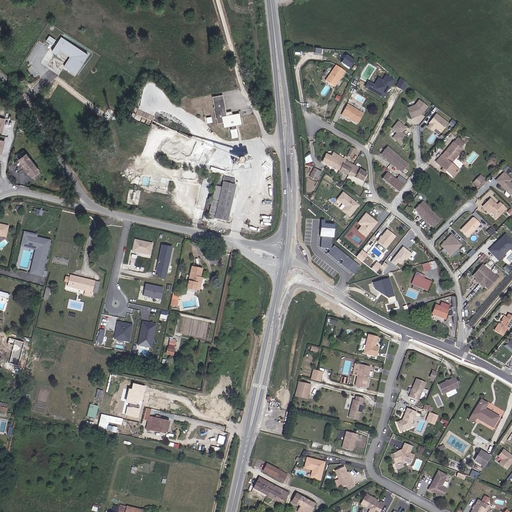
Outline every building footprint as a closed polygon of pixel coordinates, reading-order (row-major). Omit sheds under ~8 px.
[(53,44),(56,39),(50,35),(46,40),(53,44)] [(89,55),(61,37),(52,51),(57,55),(59,50),(70,57),(63,67),(76,75),(89,55)] [(352,68),(356,59),(346,54),(342,63),(352,68)] [(348,72),(339,65),(327,80),(336,87),(338,84),(338,80),(342,79),(348,72)] [(397,78),(390,73),(387,79),(382,76),(378,83),(372,79),(369,84),(387,95),(397,78)] [(408,88),(412,81),(405,76),(401,83),(408,88)] [(239,136),(238,127),(236,127),(236,124),(243,124),(242,112),(235,112),(235,109),(228,110),(225,93),(215,94),(216,105),(215,105),(216,117),(219,117),(219,122),(225,122),(225,126),(232,125),(232,128),(231,128),(232,136),(239,136)] [(427,110),(433,103),(424,96),(420,101),(412,104),(416,115),(427,110)] [(351,105),(345,114),(359,124),(365,115),(351,105)] [(452,120),(440,109),(432,118),(433,119),(438,123),(444,129),(452,120)] [(406,131),(411,126),(404,119),(397,126),(402,131),(397,136),(405,143),(412,136),(406,131)] [(351,146),(345,158),(353,162),(359,150),(351,146)] [(407,164),(388,146),(381,153),(388,159),(387,160),(393,166),(394,165),(401,171),(407,164)] [(452,163),(450,161),(455,155),(449,149),(445,154),(444,153),(440,157),(445,161),(442,165),(455,177),(461,171),(452,163)] [(27,151),(18,159),(33,177),(42,169),(27,151)] [(339,169),(344,160),(344,158),(333,152),(332,155),(327,152),(322,160),(339,169)] [(344,160),(339,169),(349,175),(349,174),(355,165),(345,159),(344,160)] [(355,165),(349,174),(362,181),(368,172),(355,165)] [(309,175),(312,178),(315,180),(321,173),(318,170),(315,168),(309,175)] [(511,179),(511,178),(505,171),(497,179),(511,194),(511,193),(511,181),(511,180),(511,179)] [(387,172),(382,179),(401,192),(409,180),(400,174),(396,179),(387,172)] [(478,186),(484,180),(485,179),(481,175),(480,176),(474,182),(478,186)] [(228,219),(234,193),(234,191),(235,189),(233,188),(234,182),(223,180),(223,182),(221,190),(216,189),(210,217),(227,224),(228,219)] [(359,203),(343,190),(337,197),(346,204),(342,209),(349,215),(359,203)] [(498,204),(491,197),(483,205),(488,211),(490,209),(494,214),(498,214),(502,210),(504,211),(507,208),(500,202),(498,204)] [(441,218),(422,199),(415,206),(422,213),(421,213),(427,219),(428,219),(434,225),(441,218)] [(496,219),(504,211),(502,210),(498,214),(494,214),(496,219)] [(377,220),(366,211),(358,221),(362,224),(358,228),(365,235),(377,220)] [(475,217),(473,217),(461,228),(468,235),(481,223),(475,217)] [(333,235),(334,222),(324,221),(322,221),(322,223),(320,223),(320,224),(322,224),(321,228),(320,228),(321,228),(321,234),(319,233),(319,234),(322,234),(321,245),(320,245),(327,246),(329,248),(327,251),(337,260),(340,257),(342,259),(340,262),(350,271),(357,263),(333,243),(331,246),(330,246),(331,235),(333,235)] [(0,235),(6,236),(8,226),(0,224),(0,235)] [(395,235),(387,228),(377,240),(385,247),(395,235)] [(29,274),(42,277),(51,240),(37,237),(38,234),(24,231),(20,246),(35,249),(29,274)] [(462,244),(452,233),(441,244),(444,247),(445,245),(449,249),(453,249),(456,247),(457,248),(462,244)] [(489,250),(499,260),(511,247),(511,238),(506,233),(489,250)] [(153,242),(135,239),(132,251),(150,255),(153,242)] [(167,278),(173,247),(162,244),(156,275),(167,278)] [(449,249),(445,245),(444,247),(451,254),(457,248),(456,247),(453,249),(449,249)] [(411,253),(402,246),(390,261),(395,264),(397,261),(400,263),(404,258),(406,259),(411,253)] [(366,254),(361,249),(355,255),(361,260),(366,254)] [(424,271),(437,268),(435,260),(422,263),(424,271)] [(498,274),(483,260),(473,271),(477,275),(479,274),(484,279),(484,280),(483,281),(487,285),(498,274)] [(380,265),(376,261),(370,268),(375,271),(379,266),(380,265)] [(352,273),(359,265),(357,263),(350,271),(352,273)] [(203,269),(193,266),(188,287),(196,289),(197,287),(201,288),(203,278),(201,278),(203,269)] [(411,282),(412,283),(411,286),(416,289),(417,285),(416,284),(422,287),(426,289),(430,280),(423,277),(425,274),(421,272),(418,270),(416,270),(415,271),(415,273),(411,282)] [(71,286),(88,290),(91,280),(74,276),(70,275),(68,285),(71,286)] [(372,281),(374,287),(386,296),(392,294),(388,277),(372,281)] [(163,288),(146,283),(143,296),(160,300),(163,288)] [(441,304),(437,303),(433,314),(445,318),(449,306),(442,303),(441,304)] [(502,320),(501,319),(495,327),(502,333),(509,325),(510,326),(511,323),(511,312),(510,315),(508,314),(502,320)] [(133,324),(118,321),(114,338),(129,342),(133,324)] [(156,324),(143,321),(137,346),(150,349),(156,324)] [(97,341),(103,342),(105,329),(100,328),(97,341)] [(380,337),(371,333),(365,352),(377,355),(380,346),(377,346),(380,337)] [(169,338),(167,354),(174,355),(177,339),(169,338)] [(16,340),(10,366),(19,369),(25,343),(16,340)] [(371,366),(361,363),(356,384),(366,388),(371,366)] [(320,381),(322,372),(315,370),(313,379),(320,381)] [(422,400),(429,382),(420,378),(417,386),(417,387),(417,389),(416,388),(412,396),(422,400)] [(462,387),(458,378),(441,384),(445,394),(462,387)] [(312,384),(298,381),(295,396),(308,399),(312,384)] [(141,405),(146,386),(131,382),(126,401),(141,405)] [(480,394),(471,409),(476,412),(493,422),(498,413),(484,405),(487,399),(480,394)] [(356,398),(354,398),(349,416),(359,419),(361,408),(364,407),(364,403),(363,403),(365,397),(357,395),(356,398)] [(90,403),(88,416),(96,417),(98,405),(90,403)] [(140,409),(128,407),(126,415),(138,418),(140,409)] [(408,408),(404,420),(398,422),(402,431),(411,427),(417,411),(408,408)] [(471,419),(476,412),(471,409),(467,416),(471,419)] [(430,411),(426,420),(435,424),(439,415),(430,411)] [(122,424),(123,418),(101,413),(98,428),(116,432),(117,427),(108,425),(109,422),(122,424)] [(150,429),(167,433),(170,421),(152,417),(150,429)] [(359,434),(348,431),(344,447),(354,450),(359,434)] [(405,443),(403,449),(393,453),(396,462),(403,460),(411,463),(414,454),(410,452),(412,446),(405,443)] [(485,465),(491,456),(481,449),(475,459),(485,465)] [(508,469),(511,462),(511,453),(503,449),(498,456),(501,458),(498,463),(508,469)] [(326,461),(307,457),(304,469),(312,471),(310,477),(322,480),(326,461)] [(281,472),(267,465),(264,472),(288,484),(292,476),(281,470),(281,472)] [(349,477),(342,465),(334,471),(344,486),(353,479),(351,476),(349,477)] [(471,467),(469,474),(477,476),(478,473),(479,469),(475,468),(471,467)] [(436,492),(437,494),(442,497),(447,487),(443,485),(447,475),(439,470),(429,490),(433,492),(433,490),(436,492)] [(266,495),(273,483),(259,475),(253,487),(266,495)] [(273,483),(266,495),(282,504),(289,492),(273,483)] [(301,496),(295,492),(293,496),(291,501),(294,502),(297,504),(301,496)] [(377,499),(372,495),(371,497),(366,505),(372,508),(369,511),(380,511),(386,504),(383,502),(381,504),(378,503),(376,500),(377,499)] [(298,511),(300,511),(313,511),(317,504),(301,496),(297,504),(300,505),(298,511)] [(486,511),(490,506),(479,499),(471,511),(486,511)]
